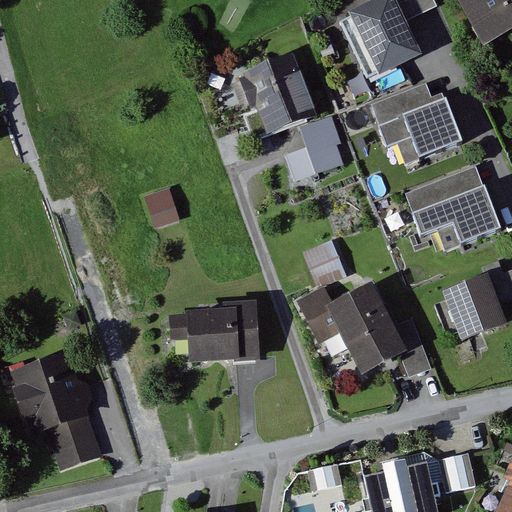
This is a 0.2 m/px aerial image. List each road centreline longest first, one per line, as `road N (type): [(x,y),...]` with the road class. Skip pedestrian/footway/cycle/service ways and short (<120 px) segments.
road 1 (residential): [(21,511),(511,399)]
road 2 (residential): [(511,194),(436,16)]
